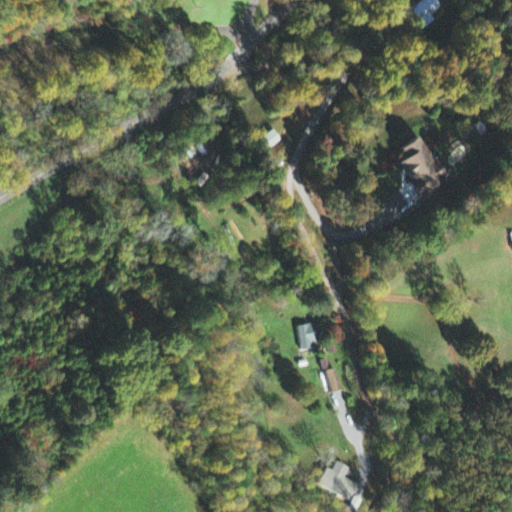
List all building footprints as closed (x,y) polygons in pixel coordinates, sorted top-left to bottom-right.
[(435,21),(431,17),(441,8),(434,0),(423,0),(410,12),(424,30),(435,21)] [(399,150),(405,159),(397,165),(421,197),(448,177),(418,136),(399,150)] [(322,346),(317,324),(296,328),(301,351),(322,346)] [(324,373),(331,395),(341,392),(334,370),(324,373)] [(349,502),(357,486),(324,470),(316,486),(349,502)]
